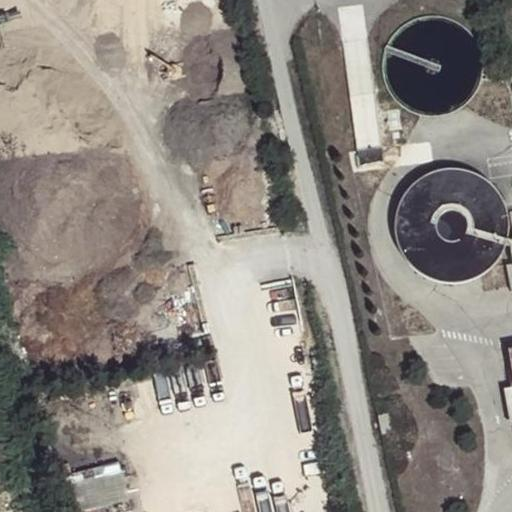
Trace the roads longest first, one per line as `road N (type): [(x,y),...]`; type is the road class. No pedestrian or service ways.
road 1 (unclassified): [(261,0),(381,511)]
road 2 (unknown): [(322,260),(269,270),(229,402),(207,421),(154,438)]
